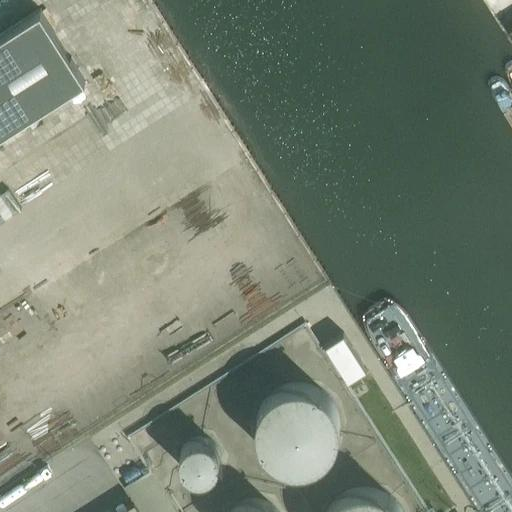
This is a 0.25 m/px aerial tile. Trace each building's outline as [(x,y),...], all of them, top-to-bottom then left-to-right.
[(0,133),(85,80),(40,9),(0,34),(0,133)] [(343,333),(326,344),(349,380),(366,369),(343,333)] [(264,452),(274,460),(286,466),(300,467),(313,465),(324,458),(333,448),(339,436),(340,423),(337,410),(331,398),(321,389),(308,384),(295,382),(282,385),(271,392),(262,402),(256,414),(255,427),(258,440),(264,452)] [(215,444),(210,440),(204,437),(198,436),(192,438),(186,441),(182,446),(180,451),(179,458),(180,464),(183,469),(188,473),(194,476),(200,477),(206,475),(212,472),(216,468),(219,462),(219,456),(218,449),(215,444)] [(134,484),(79,511),(179,511),(149,455),(126,467),(134,484)] [(402,511),(397,502),(387,493),(375,488),(361,486),(348,489),(337,496),(328,506),(324,511),(402,511)] [(277,511),(270,504),(260,499),(249,499),(239,502),(231,510),(229,511),(277,511)]
